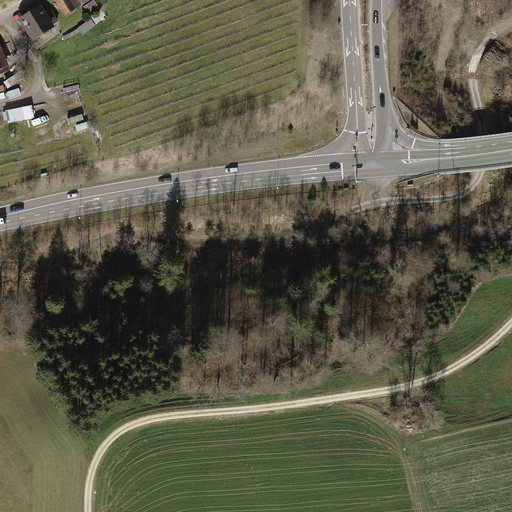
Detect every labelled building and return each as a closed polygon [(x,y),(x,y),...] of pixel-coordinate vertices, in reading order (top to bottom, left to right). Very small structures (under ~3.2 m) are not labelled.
[(68,0),(58,0),(57,1),(65,14),(74,8),(68,0)] [(78,0),(68,0),(74,8),(81,4),(78,0)] [(94,1),(85,7),(89,14),(98,8),(94,1)] [(34,11),(21,19),(33,38),(52,26),(50,24),(57,20),(51,10),(44,15),(37,4),(32,7),(34,11)] [(25,119),(22,107),(5,111),(8,123),(25,119)]
